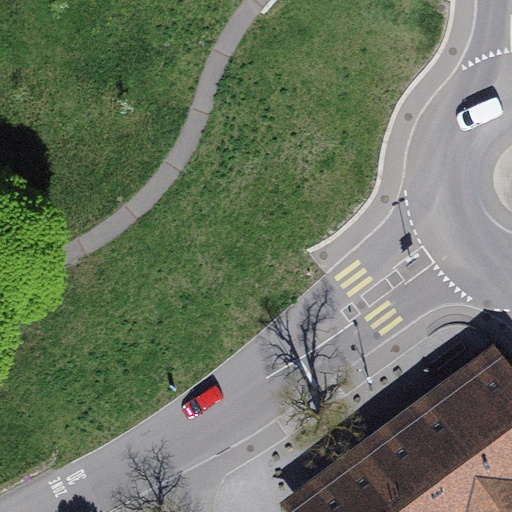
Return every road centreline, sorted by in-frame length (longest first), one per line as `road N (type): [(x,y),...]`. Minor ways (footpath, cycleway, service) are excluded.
road 1 (residential): [(455,230),(241,396),(161,446)]
road 2 (secondary): [(511,85),(474,103),(443,149),(443,205),(455,230)]
road 3 (residential): [(161,446),(36,511)]
